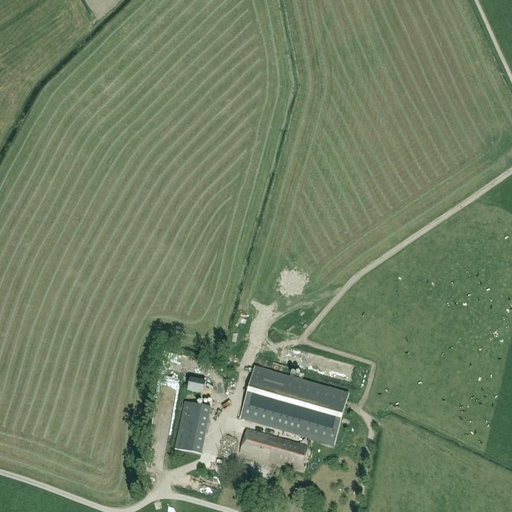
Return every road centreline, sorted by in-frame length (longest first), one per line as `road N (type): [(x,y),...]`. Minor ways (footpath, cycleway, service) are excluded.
road 1 (track): [(361,402),(373,365),(300,341),(355,278),(511,169)]
road 2 (unclassified): [(0,472),(117,511),(178,495),(232,511)]
